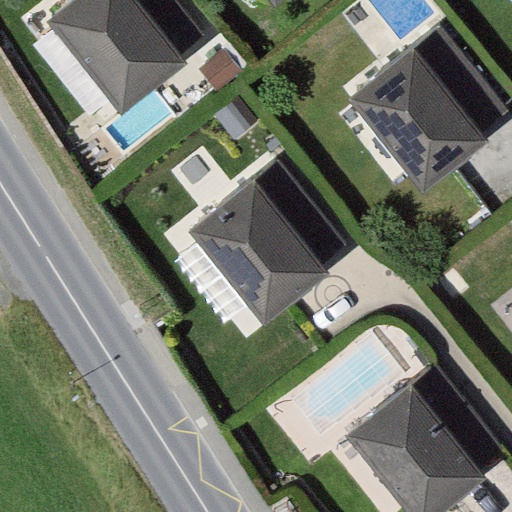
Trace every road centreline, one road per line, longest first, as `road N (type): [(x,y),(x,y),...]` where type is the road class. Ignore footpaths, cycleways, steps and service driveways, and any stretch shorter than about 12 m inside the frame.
road 1 (tertiary): [(205,511),(0,185)]
road 2 (unknown): [(396,295),(511,452)]
